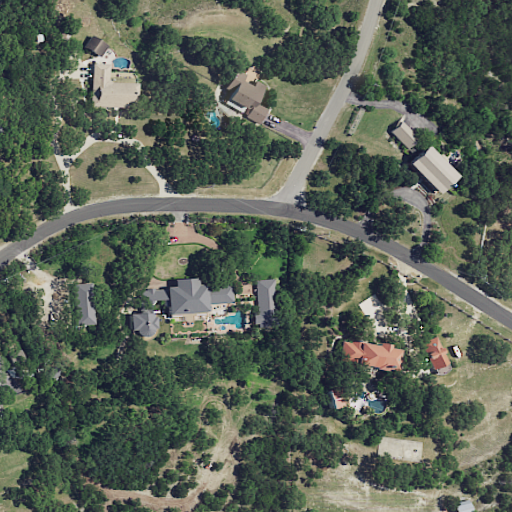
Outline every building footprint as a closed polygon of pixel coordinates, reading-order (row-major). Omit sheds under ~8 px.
[(105,44),(89,35),(82,47),(99,57),(105,44)] [(90,107),(135,108),(136,83),(107,82),(107,63),(91,63),(90,107)] [(262,85),(252,79),(249,86),(239,81),(243,74),(233,69),(223,88),(229,91),(225,99),(245,109),(241,116),(258,124),(265,108),(253,102),(262,85)] [(406,148),(417,138),(400,120),(389,130),(406,148)] [(454,176),(424,145),(406,163),(436,194),(454,176)] [(231,303),(230,284),(195,285),(195,278),(172,278),(172,288),(138,289),(139,312),(128,312),(129,334),(152,333),(151,302),(166,301),(166,313),(205,312),(205,303),(231,303)] [(254,280),(256,312),(252,312),(252,327),(275,326),(272,279),(254,280)] [(92,325),(91,283),(72,283),(73,325),(92,325)] [(420,341),(429,369),(444,364),(436,336),(420,341)] [(397,347),(339,339),(336,363),(395,370),(397,347)] [(8,352),(10,363),(22,361),(21,350),(8,352)] [(453,511),(468,511),(467,501),(452,504),(453,511)]
